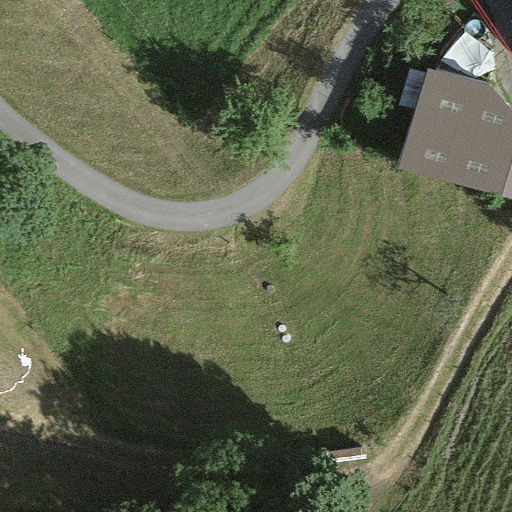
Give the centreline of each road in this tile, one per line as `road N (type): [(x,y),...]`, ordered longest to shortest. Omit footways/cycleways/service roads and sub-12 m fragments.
road 1 (unclassified): [(0,127),(72,192),(161,221),(230,210),(283,164),(384,0)]
road 2 (track): [(375,460),(511,240)]
